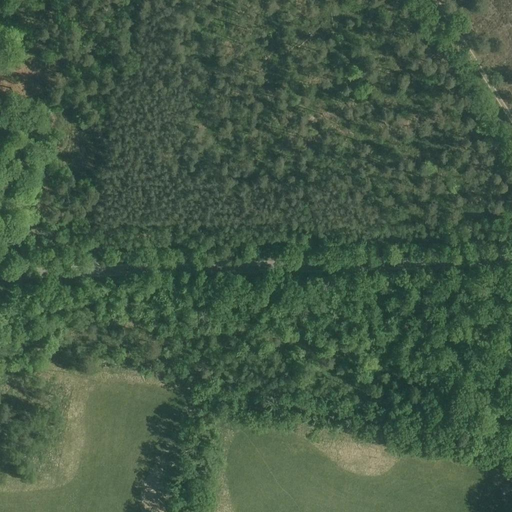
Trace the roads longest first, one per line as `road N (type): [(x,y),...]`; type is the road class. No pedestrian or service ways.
road 1 (tertiary): [(511,261),(0,273)]
road 2 (track): [(433,0),(511,125)]
